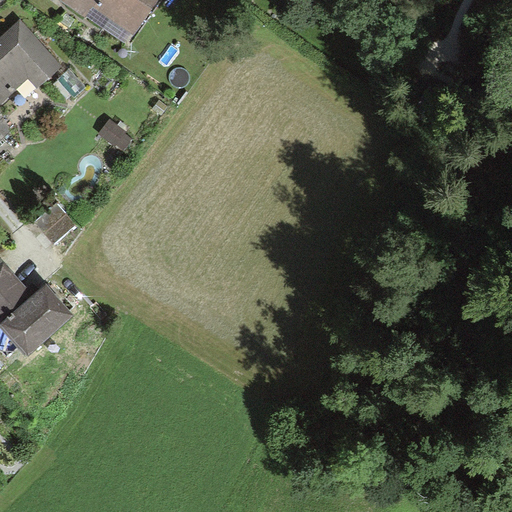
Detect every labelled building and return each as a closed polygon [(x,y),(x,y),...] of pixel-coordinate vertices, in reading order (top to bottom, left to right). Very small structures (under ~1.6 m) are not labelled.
[(90,0),(134,28),(152,0),(90,0)] [(24,27),(0,47),(0,116),(5,122),(62,70),(24,27)] [(114,121),(105,131),(119,144),(128,135),(114,121)] [(36,217),(64,246),(82,229),(53,200),(36,217)] [(9,260),(0,268),(0,321),(26,349),(61,316),(9,260)]
